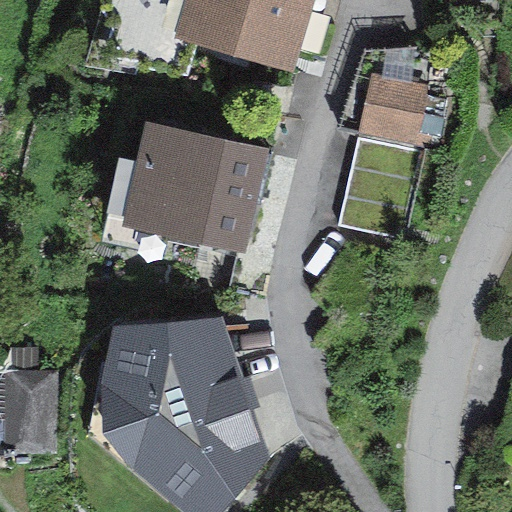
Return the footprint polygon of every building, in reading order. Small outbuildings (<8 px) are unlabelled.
[(308,0),(201,0),(189,46),(288,73),(308,0)] [(437,129),(448,64),(381,53),(366,113),(437,129)] [(235,246),(256,153),(158,132),(138,225),(235,246)] [(217,336),(120,345),(112,390),(117,439),(139,470),(192,511),(223,511),(262,466),(217,336)] [(68,350),(8,349),(6,430),(66,431),(68,350)]
